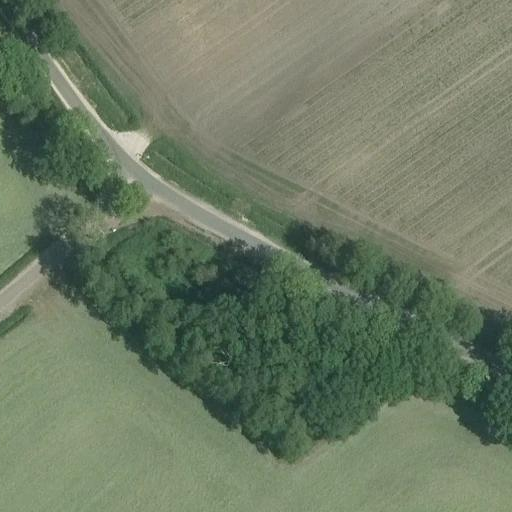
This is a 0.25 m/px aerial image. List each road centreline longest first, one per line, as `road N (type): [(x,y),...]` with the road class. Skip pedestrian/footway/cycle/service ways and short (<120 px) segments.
road 1 (unclassified): [(511,375),(137,176)]
road 2 (unclassified): [(137,176),(2,0)]
road 3 (unclassified): [(0,302),(137,176)]
